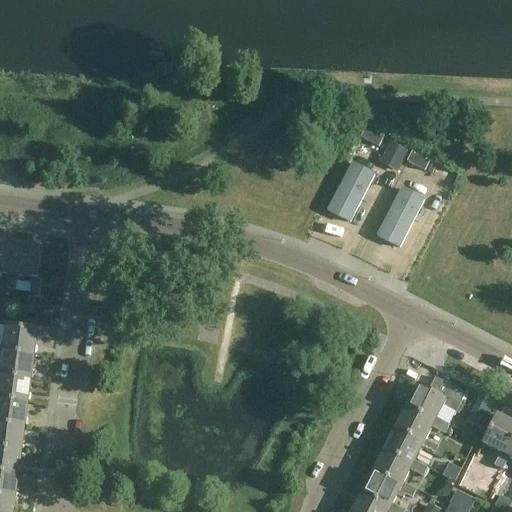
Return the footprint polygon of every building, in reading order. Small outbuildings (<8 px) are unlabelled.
[(361,139),(379,149),(384,138),(366,128),(361,139)] [(398,171),(407,154),(390,145),(381,162),(398,171)] [(430,162),(412,153),(407,163),(425,173),(430,162)] [(328,211),(349,221),(374,172),(353,161),(328,211)] [(424,197),(402,186),(377,236),(399,247),(424,197)] [(14,277),(18,245),(0,242),(0,274),(8,276),(6,290),(16,291),(18,277),(14,277)] [(42,248),(18,245),(14,277),(18,277),(32,279),(30,293),(40,294),(42,279),(38,279),(42,248)] [(3,352),(35,356),(38,332),(0,326),(0,327),(6,328),(3,347),(0,346),(0,356),(2,357),(3,352)] [(3,352),(2,357),(0,370),(0,375),(32,380),(35,356),(3,352)] [(0,375),(0,399),(29,404),(32,380),(0,375)] [(434,424),(436,420),(443,407),(456,414),(466,395),(435,379),(428,393),(417,388),(406,410),(434,424)] [(0,399),(0,424),(25,427),(29,404),(0,399)] [(423,446),(426,442),(432,429),(445,435),(449,427),(436,420),(434,424),(406,410),(395,431),(423,446)] [(504,456),(511,440),(511,423),(497,416),(476,457),(477,458),(483,445),(500,454),(494,466),(503,471),(509,458),(504,456)] [(0,424),(0,448),(22,451),(25,427),(0,424)] [(412,467),(415,463),(421,450),(434,457),(438,448),(426,442),(423,446),(395,431),(384,452),(412,467)] [(0,448),(0,472),(19,475),(22,451),(0,448)] [(401,488),(404,484),(410,471),(423,478),(427,470),(415,463),(412,467),(384,452),(373,474),(401,488)] [(0,472),(0,496),(16,499),(19,475),(0,472)] [(401,488),(373,474),(362,495),(390,510),(393,506),(397,497),(402,500),(405,496),(412,499),(416,491),(404,484),(401,488)] [(456,493),(450,503),(467,511),(469,511),(475,502),(456,493)] [(353,511),(405,511),(393,506),(390,510),(362,495),(353,511)] [(0,496),(0,511),(14,511),(16,499),(0,496)]
